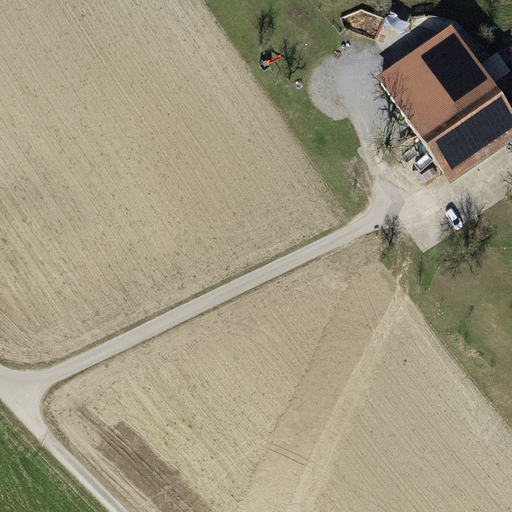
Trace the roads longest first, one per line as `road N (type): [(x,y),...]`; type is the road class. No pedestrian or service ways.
road 1 (unknown): [(391,213),(378,138),(350,55)]
road 2 (track): [(119,511),(9,394)]
